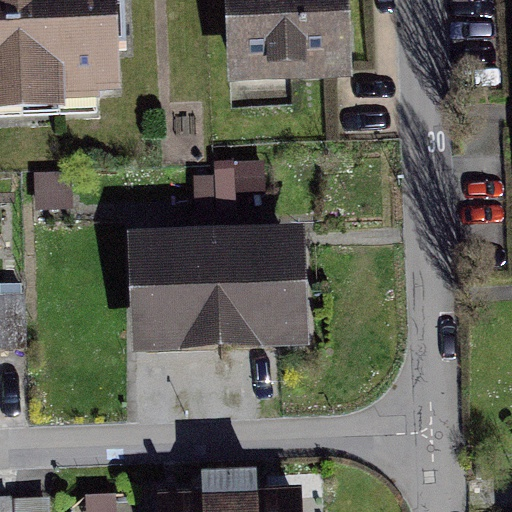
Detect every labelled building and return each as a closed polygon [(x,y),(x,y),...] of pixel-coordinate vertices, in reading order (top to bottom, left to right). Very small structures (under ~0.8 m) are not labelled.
[(0,0),(0,104),(62,102),(62,92),(113,90),(112,51),(126,51),(124,8),(110,8),(110,0),(0,0)] [(237,0),(241,71),(337,67),(334,0),(237,0)] [(220,341),(216,226),(197,227),(198,236),(157,238),(158,251),(143,251),(147,344),(220,341)] [(293,338),(290,246),(275,246),(274,233),(235,235),(234,226),(216,226),(220,341),(293,338)] [(0,349),(26,349),(24,298),(0,299),(0,349)] [(230,481),(230,511),(295,511),(295,499),(257,501),(256,480),(230,481)] [(230,511),(230,481),(203,482),(203,503),(165,504),(164,511),(230,511)] [(13,511),(13,501),(0,501),(0,511),(13,511)]
